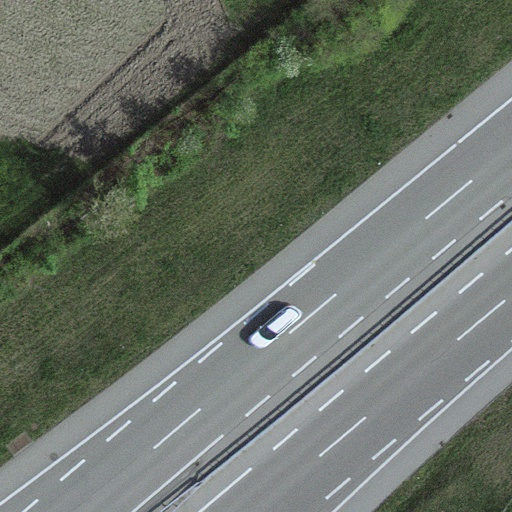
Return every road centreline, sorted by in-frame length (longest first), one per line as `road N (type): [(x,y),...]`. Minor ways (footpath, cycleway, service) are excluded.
road 1 (motorway): [(511,148),(152,447)]
road 2 (motorway): [(252,511),(511,291)]
